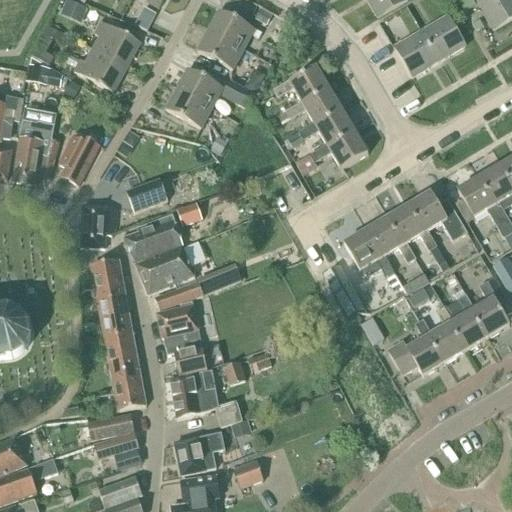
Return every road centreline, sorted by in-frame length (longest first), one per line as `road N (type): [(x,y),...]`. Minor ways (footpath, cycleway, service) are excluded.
road 1 (residential): [(152,511),(162,430),(138,300),(122,256),(74,269)]
road 2 (residential): [(93,186),(201,0)]
road 3 (residential): [(0,441),(72,398),(80,358),(74,269)]
road 4 (residential): [(411,155),(363,69),(289,0)]
road 5 (unclassified): [(360,511),(420,457),(511,397)]
road 6 (residential): [(300,221),(411,155)]
